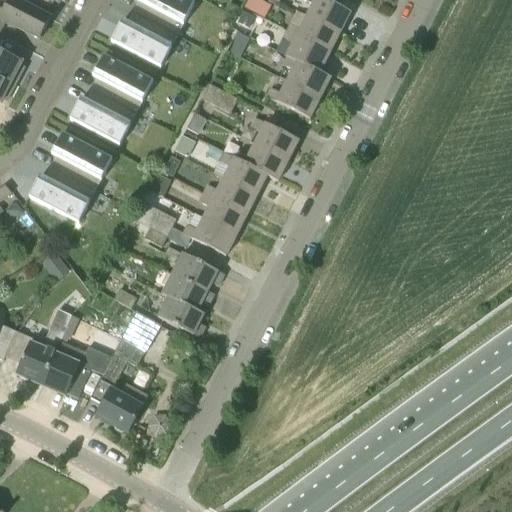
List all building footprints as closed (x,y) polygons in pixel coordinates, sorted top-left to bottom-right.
[(50,19),(45,16),(13,0),(9,0),(4,11),(0,9),(0,34),(6,24),(39,41),(50,19)] [(60,0),(13,0),(45,16),(50,5),(49,5),(51,0),(59,4),(60,0)] [(183,0),(133,0),(138,3),(132,15),(176,39),(194,5),(183,0)] [(267,9),(250,0),(248,0),(244,8),(262,18),(267,9)] [(307,17),(341,34),(351,14),(323,0),(304,0),(303,2),(313,7),(307,17)] [(226,11),(235,16),(239,9),(229,4),(226,11)] [(238,24),(249,30),(255,18),(243,12),(238,24)] [(132,15),(127,25),(122,22),(119,27),(111,43),(160,69),(176,39),(132,15)] [(331,55),(341,34),(307,17),(301,29),(292,24),(287,33),(331,55)] [(320,75),(331,55),(287,33),(283,41),(292,46),(287,58),(320,75)] [(0,52),(0,77),(15,86),(24,69),(20,67),(22,63),(0,52)] [(103,57),(95,73),(92,78),(97,81),(91,93),(135,117),(153,83),(103,57)] [(330,80),(320,75),(287,58),(283,67),(293,72),(287,84),(320,100),(330,80)] [(7,102),(15,86),(0,77),(0,103),(1,104),(3,100),(7,102)] [(310,121),(320,100),(287,84),(282,95),(272,90),(267,99),(310,121)] [(231,116),(239,101),(210,86),(202,100),(231,116)] [(86,102),(81,100),(78,105),(70,121),(119,147),(135,117),(91,93),(86,102)] [(199,135),(206,121),(195,115),(187,129),(199,135)] [(256,146),(288,163),(299,142),(256,120),(251,129),(262,134),(256,146)] [(62,135),(54,151),(51,156),(56,159),(50,171),(94,195),(112,161),(62,135)] [(189,161),(197,146),(186,140),(178,156),(189,161)] [(278,183),(288,163),(256,146),(249,158),(239,152),(235,160),(235,161),(267,177),(278,183)] [(235,161),(235,160),(225,155),(221,163),(230,168),(224,181),(257,197),(267,177),(235,161)] [(173,178),(181,164),(170,159),(163,173),(173,178)] [(50,171),(45,180),(40,178),(37,183),(29,199),(78,225),(94,195),(50,171)] [(146,192),(163,200),(171,183),(156,174),(146,192)] [(246,218),(257,197),(224,181),(218,191),(209,186),(204,196),(246,218)] [(0,205),(12,196),(5,188),(0,191),(0,205)] [(236,238),(246,218),(204,196),(200,203),(209,208),(203,221),(236,238)] [(23,213),(15,203),(4,212),(9,218),(16,218),(23,213)] [(176,221),(158,211),(140,203),(132,220),(150,229),(156,232),(162,235),(167,238),(176,221)] [(226,258),(236,238),(203,221),(197,231),(188,226),(183,236),(226,258)] [(145,240),(150,243),(156,232),(150,229),(145,240)] [(150,243),(156,246),(162,235),(156,232),(150,243)] [(162,235),(156,246),(162,249),(167,238),(162,235)] [(173,275),(208,293),(212,285),(218,288),(224,277),(183,255),(173,275)] [(62,264),(49,274),(56,283),(70,273),(62,264)] [(214,297),(208,293),(173,275),(162,296),(169,299),(169,298),(198,313),(202,305),(208,308),(214,297)] [(120,291),(114,301),(120,304),(125,294),(120,291)] [(125,307),(131,297),(125,294),(120,304),(125,307)] [(137,300),(131,297),(125,307),(131,311),(137,300)] [(204,316),(198,313),(169,298),(169,299),(158,319),(200,340),(206,329),(199,326),(204,316)] [(41,387),(60,344),(72,318),(59,312),(42,350),(30,345),(32,340),(17,334),(14,337),(5,359),(5,360),(20,366),(16,376),(41,387)] [(14,337),(17,334),(0,326),(0,361),(4,363),(5,360),(5,359),(14,337)] [(102,378),(92,401),(104,408),(98,418),(127,435),(145,403),(144,398),(130,391),(125,392),(122,398),(112,392),(128,363),(138,367),(145,351),(120,341),(112,360),(102,378)] [(102,378),(112,360),(88,350),(85,355),(60,344),(41,387),(66,398),(67,396),(78,401),(91,373),(102,378)] [(155,443),(166,442),(166,437),(167,437),(172,426),(166,416),(154,416),(148,427),(155,437),(155,443)]
